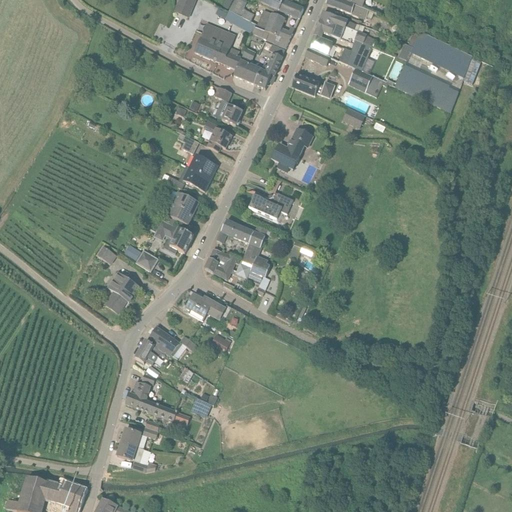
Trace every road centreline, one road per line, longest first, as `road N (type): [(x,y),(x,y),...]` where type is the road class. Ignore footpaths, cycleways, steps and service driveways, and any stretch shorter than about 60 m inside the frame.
road 1 (unclassified): [(511,421),(370,368),(247,309)]
road 2 (unclassified): [(272,106),(74,0)]
road 3 (residential): [(190,276),(272,106)]
road 4 (unclassified): [(86,511),(130,343)]
road 5 (residential): [(130,343),(0,248)]
